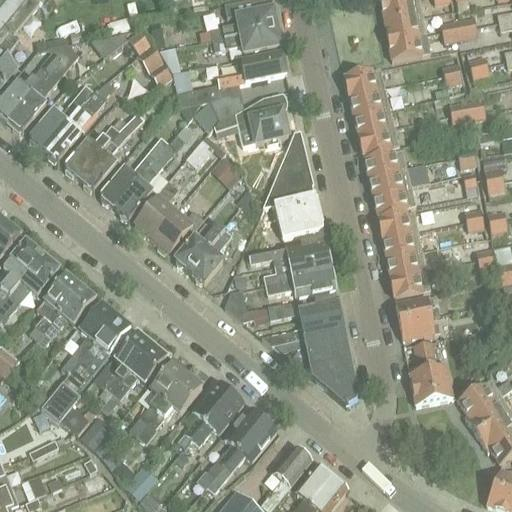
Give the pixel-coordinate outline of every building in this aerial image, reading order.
[(0,0),(0,48),(1,47),(0,45),(0,38),(9,27),(19,35),(39,10),(27,0),(0,0)] [(420,2),(419,0),(379,0),(381,10),(420,2)] [(452,7),(450,0),(433,0),(435,10),(452,7)] [(211,35),(213,47),(279,34),(272,1),(226,11),(228,24),(238,22),(239,30),(211,35)] [(423,21),(420,2),(381,10),(385,28),(423,21)] [(467,2),(457,4),(459,15),(469,13),(467,2)] [(498,28),(511,25),(511,18),(497,22),(498,28)] [(385,28),(388,46),(426,39),(423,21),(385,28)] [(474,22),(457,25),(459,35),(476,32),(474,22)] [(442,38),(459,35),(457,25),(440,29),(442,38)] [(511,25),(498,28),(500,37),(511,35),(511,25)] [(14,40),(19,35),(9,27),(0,38),(0,45),(1,47),(0,48),(0,94),(19,73),(4,61),(19,44),(14,40)] [(459,35),(461,45),(477,42),(476,32),(459,35)] [(245,60),(282,52),(279,34),(213,47),(215,56),(243,51),(245,60)] [(461,45),(459,35),(442,38),(444,48),(461,45)] [(128,44),(139,60),(151,52),(140,36),(128,44)] [(388,46),(392,66),(430,59),(426,39),(388,46)] [(49,55),(53,58),(63,67),(51,81),(48,79),(8,126),(14,131),(12,133),(19,139),(21,137),(23,139),(46,111),(39,105),(56,85),(75,61),(63,52),(49,55)] [(138,61),(150,78),(163,69),(151,52),(139,60),(138,61)] [(7,126),(8,126),(48,79),(51,81),(63,67),(53,58),(25,92),(17,86),(0,107),(0,122),(6,128),(7,126)] [(236,120),(244,116),(239,91),(271,84),(271,81),(287,78),(284,60),(242,68),(244,77),(218,82),(220,90),(179,98),(182,112),(200,109),(201,108),(213,106),(221,126),(234,122),(236,120)] [(468,66),(470,75),(487,71),(485,62),(468,66)] [(163,69),(150,78),(160,93),(173,84),(163,69)] [(441,73),(444,82),(460,78),(458,69),(441,73)] [(487,71),(470,75),(473,85),(490,81),(487,71)] [(349,102),(377,96),(385,94),(381,74),(372,76),(344,83),(349,102)] [(462,88),(460,78),(444,82),(446,92),(462,88)] [(58,168),(63,162),(98,121),(95,118),(115,94),(107,88),(94,97),(44,156),(49,161),(48,162),(55,168),(56,167),(58,168)] [(38,151),(44,156),(94,97),(86,91),(60,122),(52,116),(29,144),(31,145),(29,147),(37,153),(38,151)] [(385,94),(377,96),(349,102),(354,122),(390,114),(385,94)] [(268,119),(265,104),(244,116),(236,120),(234,122),(221,126),(214,133),(216,138),(238,129),(240,136),(243,151),(256,149),(267,146),(268,150),(279,148),(278,144),(289,141),(283,116),(268,119)] [(483,104),(466,107),(468,117),(485,114),(483,104)] [(209,139),(214,133),(221,126),(213,106),(194,121),(209,139)] [(449,110),(451,120),(468,117),(466,107),(449,110)] [(200,109),(182,112),(179,113),(187,126),(200,109)] [(358,141),(386,135),(395,133),(390,114),(354,122),(358,141)] [(486,124),(485,114),(468,117),(469,127),(486,124)] [(469,127),(468,117),(451,120),(452,130),(469,127)] [(92,196),(93,198),(116,171),(109,165),(126,144),(144,126),(137,118),(120,139),(79,186),(84,190),(83,192),(90,198),(92,196)] [(87,146),(69,167),(64,173),(66,175),(65,177),(72,183),(73,181),(79,186),(120,139),(112,132),(95,152),(87,146)] [(399,152),(395,133),(386,135),(358,141),(363,161),(399,152)] [(492,137),(478,140),(480,149),(501,145),(503,158),(511,157),(511,134),(511,135),(492,139),(492,137)] [(285,167),(270,202),(278,200),(314,192),(301,138),(296,139),(288,158),(285,167)] [(158,178),(185,147),(178,142),(176,144),(175,144),(169,150),(156,165),(115,215),(120,220),(120,223),(124,226),(127,226),(129,227),(150,202),(153,204),(168,186),(158,178)] [(115,215),(156,165),(169,150),(162,144),(131,180),(124,174),(100,203),(101,204),(102,207),(106,211),(109,210),(115,215)] [(213,155),(202,146),(186,166),(197,175),(213,155)] [(456,154),(458,165),(474,162),(472,151),(456,154)] [(268,176),(279,180),(285,167),(288,158),(277,154),(268,176)] [(364,164),(369,184),(407,175),(403,156),(364,164)] [(476,172),(474,162),(458,165),(460,175),(476,172)] [(229,189),(240,177),(224,163),(213,174),(229,189)] [(486,187),(502,184),(500,172),(484,175),(486,187)] [(373,202),(403,194),(411,192),(407,175),(369,184),(373,202)] [(474,177),(463,180),(466,194),(477,191),(474,177)] [(504,196),(502,184),(486,187),(488,199),(504,196)] [(136,236),(144,243),(146,241),(152,247),(176,218),(166,210),(174,199),(178,195),(168,186),(153,204),(156,207),(140,226),(135,233),(138,235),(136,236)] [(314,192),(278,200),(270,202),(266,212),(275,209),(278,219),(284,245),(324,235),(314,192)] [(416,212),(413,200),(411,192),(403,194),(373,202),(378,221),(416,212)] [(253,197),(240,209),(249,217),(256,200),(253,197)] [(166,259),(169,261),(174,255),(190,235),(194,237),(205,224),(193,215),(185,225),(176,218),(152,247),(158,252),(157,254),(165,260),(166,259)] [(464,218),(466,227),(483,224),(481,215),(464,218)] [(487,218),(489,229),(506,226),(504,216),(487,218)] [(383,244),(411,239),(419,237),(415,218),(379,225),(383,244)] [(485,234),(483,224),(466,227),(467,237),(485,234)] [(0,265),(21,240),(4,226),(0,230),(0,265)] [(506,226),(489,229),(491,239),(508,236),(506,226)] [(183,273),(189,278),(225,236),(218,230),(202,249),(195,243),(175,266),(176,267),(177,270),(180,273),(183,273)] [(204,290),(209,284),(224,266),(217,260),(233,242),(225,236),(189,278),(196,284),(196,286),(200,289),(202,289),(204,290)] [(419,237),(411,239),(383,244),(387,264),(423,257),(419,237)] [(275,274),(290,270),(330,262),(327,245),(250,260),(252,269),(273,265),(275,274)] [(0,312),(9,301),(43,261),(36,256),(36,253),(31,249),(29,250),(26,247),(3,274),(10,280),(0,292),(0,312)] [(476,256),(478,266),(494,263),(493,253),(476,256)] [(391,284),(419,278),(427,277),(423,257),(387,264),(391,284)] [(0,313),(9,321),(19,309),(30,296),(37,302),(60,275),(57,273),(56,270),(51,266),(49,266),(43,261),(9,301),(0,312),(0,313)] [(330,262),(290,270),(275,274),(276,280),(264,283),(266,293),(334,279),(330,262)] [(494,263),(478,266),(479,276),(496,274),(494,263)] [(511,268),(498,271),(499,281),(511,278),(511,268)] [(431,297),(427,277),(419,278),(391,284),(394,304),(431,297)] [(511,288),(511,278),(499,281),(501,291),(511,288)] [(297,303),(337,295),(334,279),(266,293),(268,302),(295,296),(297,303)] [(36,334),(43,339),(81,293),(76,288),(75,285),(71,282),(68,282),(66,281),(44,307),(37,317),(44,323),(36,334)] [(81,293),(43,339),(30,355),(37,360),(51,343),(66,325),(74,331),(96,305),(94,303),(93,300),(89,297),(86,297),(81,293)] [(224,313),(232,319),(247,317),(243,295),(231,297),(230,299),(224,313)] [(484,300),(486,310),(503,307),(500,296),(484,300)] [(268,313),(271,326),(300,320),(302,328),(342,321),(338,303),(312,308),(293,312),(286,314),(285,309),(268,313)] [(397,310),(400,328),(431,322),(430,314),(435,313),(433,303),(397,310)] [(505,317),(503,307),(486,310),(488,321),(505,317)] [(60,374),(68,381),(117,322),(102,310),(80,336),(87,343),(60,374)] [(247,317),(232,319),(243,328),(254,325),(252,316),(247,317)] [(274,351),(275,351),(346,338),(342,321),(302,328),(303,336),(262,343),(261,344),(271,352),(274,351)] [(97,375),(108,362),(131,334),(130,333),(131,332),(122,324),(121,326),(117,322),(68,381),(52,400),(42,413),(59,427),(80,401),(100,377),(97,375)] [(400,328),(404,346),(440,339),(438,328),(433,329),(431,322),(400,328)] [(346,411),(347,412),(359,405),(359,404),(358,401),(351,365),(349,365),(347,354),(349,353),(346,338),(275,351),(274,351),(282,358),(305,353),(309,374),(303,375),(346,411)] [(94,385),(104,393),(112,400),(153,352),(147,347),(146,344),(142,341),(139,341),(137,339),(115,366),(123,372),(115,381),(105,373),(94,385)] [(432,346),(422,348),(426,365),(436,363),(432,346)] [(416,367),(426,365),(422,348),(412,350),(416,367)] [(157,356),(153,352),(112,400),(120,406),(138,385),(144,390),(167,363),(165,362),(164,359),(160,356),(157,356)] [(0,357),(0,379),(5,383),(16,369),(0,357)] [(429,376),(435,407),(453,404),(447,372),(446,373),(445,367),(434,369),(436,375),(429,376)] [(173,369),(168,375),(150,395),(157,401),(140,422),(148,429),(188,381),(182,376),(182,374),(178,370),(175,370),(173,369)] [(417,411),(435,407),(429,376),(421,378),(419,372),(409,374),(417,411)] [(193,385),(188,381),(148,429),(155,435),(161,427),(172,435),(182,422),(180,420),(202,393),(200,391),(200,388),(196,385),(193,385)] [(467,424),(501,401),(511,394),(507,388),(497,394),(491,385),(485,389),(459,406),(469,420),(466,422),(467,424)] [(199,422),(186,437),(177,449),(184,455),(193,443),(231,398),(217,387),(193,417),(199,422)] [(49,403),(32,389),(24,398),(41,412),(49,403)] [(193,443),(184,455),(194,462),(207,445),(205,443),(213,434),(219,439),(244,409),(231,398),(193,443)] [(477,439),(511,417),(501,401),(467,424),(477,439)] [(62,428),(78,440),(82,436),(95,418),(89,414),(83,421),(73,414),(62,428)] [(213,485),(221,476),(263,426),(249,414),(224,444),(231,450),(223,459),(222,458),(205,478),(213,485)] [(477,439),(487,455),(511,438),(511,416),(511,417),(477,439)] [(85,438),(82,436),(78,440),(76,441),(93,456),(94,455),(99,450),(98,449),(108,437),(95,426),(85,438)] [(221,476),(213,485),(207,493),(214,499),(228,481),(244,462),(251,467),(277,437),(263,426),(221,476)] [(94,455),(109,474),(119,467),(108,453),(118,442),(111,436),(102,447),(99,450),(94,455)] [(511,438),(487,455),(488,457),(492,455),(501,470),(511,462),(511,438)] [(55,445),(42,452),(46,459),(59,453),(55,445)] [(33,465),(46,459),(42,452),(29,458),(33,465)] [(312,466),(296,453),(275,478),(282,485),(268,502),(276,509),(312,466)] [(84,468),(90,480),(97,475),(92,464),(84,468)] [(134,478),(122,466),(113,475),(126,487),(134,478)] [(309,511),(333,484),(318,472),(296,497),(303,502),(294,511),(309,511)] [(0,495),(11,492),(6,481),(3,473),(0,474),(0,495)] [(143,473),(126,493),(140,506),(158,486),(143,473)] [(511,480),(501,476),(494,493),(511,500),(511,480)] [(59,483),(48,488),(51,496),(62,492),(59,483)] [(333,511),(347,496),(333,484),(309,511),(333,511)] [(0,495),(0,511),(16,511),(18,511),(11,492),(0,495)] [(492,511),(511,511),(511,500),(494,493),(487,510),(492,511)] [(256,511),(238,496),(224,511),(256,511)] [(161,511),(148,499),(139,508),(142,511),(161,511)] [(41,511),(38,503),(26,508),(27,511),(41,511)]
